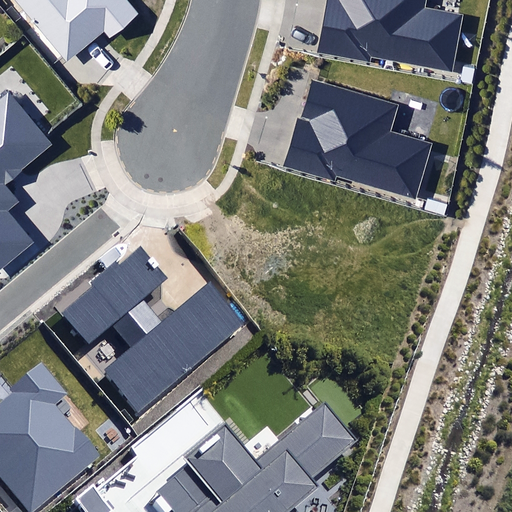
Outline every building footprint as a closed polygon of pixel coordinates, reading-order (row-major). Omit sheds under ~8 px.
[(109,32),(138,8),(131,0),(18,0),(67,56),(103,26),(109,32)] [(421,0),(326,0),(317,45),(367,55),(368,49),(448,65),(458,12),(420,5),(421,0)] [(394,102),(310,76),(284,160),(410,199),(429,141),(386,128),(394,102)] [(0,269),(33,242),(6,211),(18,201),(4,184),(52,144),(9,92),(0,99),(0,269)] [(104,370),(137,410),(244,322),(211,283),(162,324),(140,299),(166,278),(140,247),(119,265),(115,261),(90,282),(94,286),(62,312),(89,344),(112,325),(131,348),(104,370)] [(0,476),(29,511),(32,511),(101,456),(77,427),(74,429),(54,405),(67,395),(41,363),(11,388),(14,392),(0,403),(0,476)] [(176,465),(182,471),(145,503),(152,511),(287,511),(305,496),(300,491),(351,446),(319,409),(282,441),(268,425),(242,448),(221,425),(176,465)] [(108,511),(87,487),(67,505),(72,511),(108,511)]
